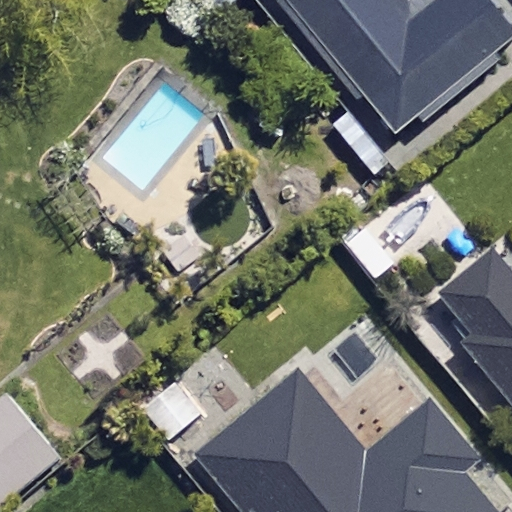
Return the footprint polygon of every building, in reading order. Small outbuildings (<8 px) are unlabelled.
[(365,96),(395,134),(511,41),(511,26),(490,0),(408,0),(407,0),(277,0),(358,101),(365,96)] [(511,272),(496,251),(433,300),(511,400),(511,272)] [(372,447),(306,367),(197,455),(243,511),(496,511),(460,468),(471,459),(426,403),(372,447)] [(176,376),(141,405),(170,440),(205,412),(176,376)] [(0,503),(58,455),(7,394),(0,400),(0,503)]
